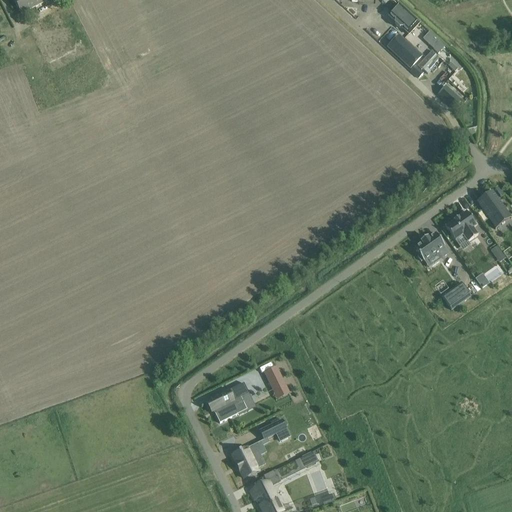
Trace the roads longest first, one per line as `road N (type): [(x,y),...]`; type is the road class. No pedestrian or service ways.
road 1 (unclassified): [(235,511),(184,394),(494,163)]
road 2 (residential): [(326,0),(417,81)]
